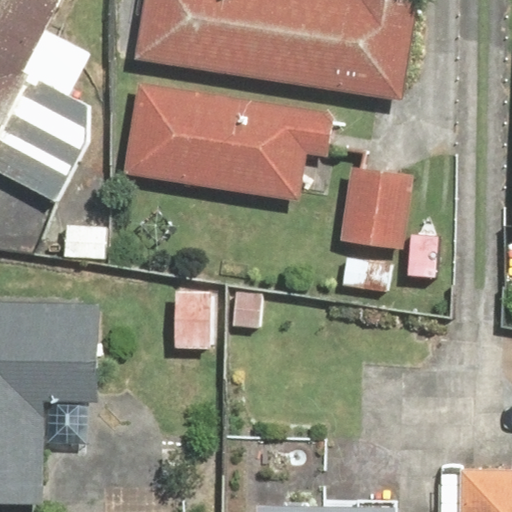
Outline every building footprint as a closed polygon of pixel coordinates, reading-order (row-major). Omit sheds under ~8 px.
[(63,40),(83,3),(78,0),(0,0),(0,173),(63,208),(111,120),(77,102),(100,59),(63,40)] [(371,0),(155,0),(146,64),(414,104),(428,8),(371,0)] [(135,180),(308,203),(315,150),(335,153),(340,114),(147,88),(135,180)] [(421,178),(362,172),(354,248),(414,254),(421,178)] [(334,304),(350,305),(393,309),(397,264),(353,260),(351,286),(335,285),(334,304)] [(225,297),(189,295),(186,353),(222,355),(225,297)] [(0,507),(55,510),(59,417),(107,419),(112,314),(0,309),(0,507)] [(511,511),(511,475),(472,474),(470,511),(511,511)]
